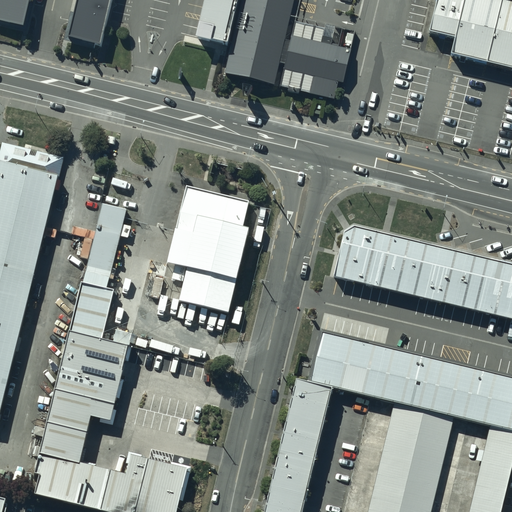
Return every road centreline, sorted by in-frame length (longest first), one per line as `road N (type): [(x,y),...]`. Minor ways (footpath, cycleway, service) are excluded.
road 1 (unclassified): [(313,152),(230,511)]
road 2 (secondary): [(0,69),(313,152)]
road 3 (secondary): [(342,159),(511,200)]
road 4 (unclassified): [(380,0),(342,159)]
